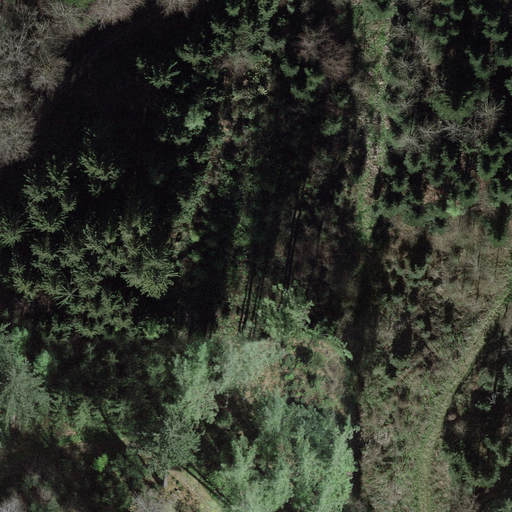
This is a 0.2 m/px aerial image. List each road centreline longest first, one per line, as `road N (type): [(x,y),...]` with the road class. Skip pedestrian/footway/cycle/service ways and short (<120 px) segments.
road 1 (track): [(0,474),(64,446),(114,440),(150,447),(185,471),(217,511)]
road 2 (track): [(175,0),(64,81),(0,160)]
road 3 (track): [(424,511),(438,419),(511,298)]
